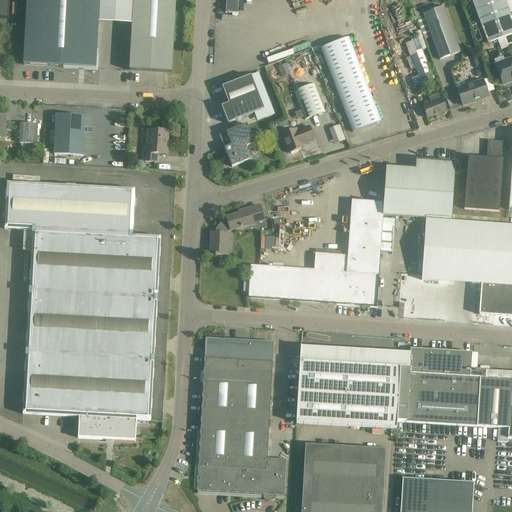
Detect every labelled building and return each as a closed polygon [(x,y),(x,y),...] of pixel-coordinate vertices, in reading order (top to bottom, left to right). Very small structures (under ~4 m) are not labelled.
[(0,0),(0,18),(8,19),(9,0),(0,0)] [(96,69),(98,23),(132,25),(129,71),(171,74),(175,0),(27,0),(23,65),(96,69)] [(226,0),(225,13),(238,14),(238,0),(226,0)] [(504,38),(507,46),(511,44),(511,20),(504,0),(471,0),(488,44),(497,41),(500,48),(506,46),(503,38),(504,38)] [(425,40),(431,38),(439,60),(460,53),(444,8),(423,15),(423,16),(417,18),(425,40)] [(348,38),(320,49),(352,133),(381,122),(348,38)] [(405,43),(418,75),(418,76),(411,79),(414,87),(433,80),(417,39),(405,43)] [(258,45),(229,53),(232,64),(261,56),(258,45)] [(503,59),(494,62),(496,68),(500,76),(503,85),(511,81),(511,59),(510,60),(511,62),(505,64),(503,59)] [(484,68),(476,71),(478,79),(487,75),(484,68)] [(275,115),(258,73),(222,88),(229,104),(222,107),(228,124),(254,114),(257,122),(275,115)] [(463,81),(456,84),(458,90),(457,90),(459,97),(462,106),(488,97),(485,88),(483,81),(466,87),(464,82),(463,81)] [(294,92),(301,111),(305,120),(325,113),(315,84),(294,92)] [(446,112),(442,100),(423,107),(427,119),(446,112)] [(85,117),(56,115),(54,155),(83,157),(85,117)] [(36,145),(37,125),(21,124),(20,144),(36,145)] [(226,133),(219,136),(224,149),(232,168),(251,160),(246,148),(254,144),(247,125),(236,129),(226,133)] [(281,135),(285,145),(288,154),(303,148),(302,145),(314,141),(309,127),(297,132),(296,130),(281,135)] [(168,131),(151,131),(147,130),(146,147),(143,147),(143,162),(157,163),(157,155),(167,155),(168,131)] [(502,159),(503,153),(503,143),(487,141),(486,158),(468,157),(464,210),(500,213),(504,159),(502,159)] [(408,171),(405,211),(451,214),(455,164),(416,161),(415,171),(408,171)] [(249,293),(248,298),(376,307),(377,298),(378,275),(382,227),(382,220),(383,216),(405,217),(405,211),(408,171),(386,169),(384,196),(384,204),(368,203),(352,201),(348,257),(337,256),(337,251),(316,250),(315,254),(315,264),(314,271),(251,266),(250,280),(249,288),(249,293)] [(24,231),(24,237),(23,252),(31,252),(22,415),(79,418),(78,439),(135,442),(136,421),(150,422),(160,238),(129,237),(131,191),(7,184),(5,230),(24,231)] [(228,256),(229,247),(227,247),(227,234),(230,231),(264,220),(260,207),(239,213),(240,214),(226,218),(227,220),(224,221),(216,231),(216,233),(211,233),(210,255),(228,256)] [(405,211),(405,217),(451,221),(451,214),(405,211)] [(422,281),(481,285),(486,225),(426,221),(422,281)] [(511,317),(511,226),(486,225),(481,285),(479,315),(511,317)] [(286,460),(267,459),(274,343),(206,339),(197,492),(264,495),(264,499),(274,500),(275,496),(284,497),(286,460)] [(508,439),(511,439),(511,380),(485,379),(486,371),(471,370),(471,354),(430,351),(430,349),(423,348),(423,351),(410,350),(409,369),(406,423),(498,428),(497,442),(508,443),(508,439)] [(409,369),(300,363),(296,424),(397,430),(397,422),(406,423),(409,369)] [(382,511),(386,450),(305,445),(301,511),(382,511)] [(402,479),(400,511),(472,511),(474,484),(413,480),(402,479)]
